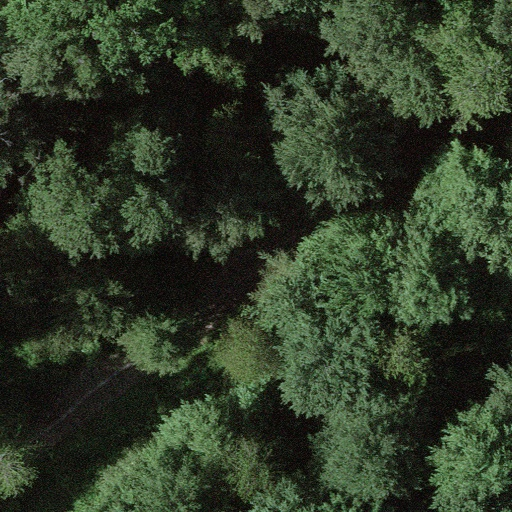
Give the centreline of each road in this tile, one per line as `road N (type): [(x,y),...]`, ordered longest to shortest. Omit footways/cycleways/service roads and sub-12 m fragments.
road 1 (track): [(0,462),(511,83)]
road 2 (track): [(500,0),(465,64),(461,120)]
